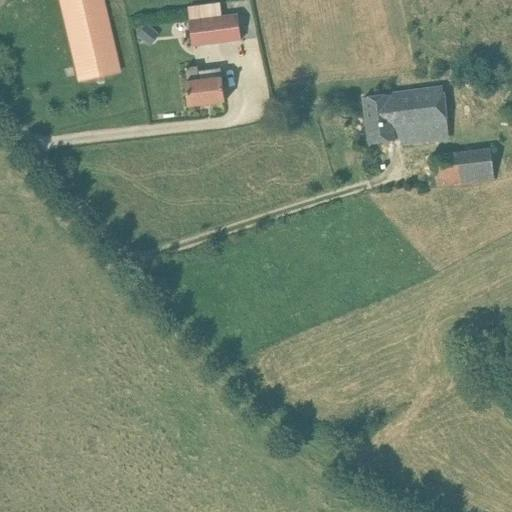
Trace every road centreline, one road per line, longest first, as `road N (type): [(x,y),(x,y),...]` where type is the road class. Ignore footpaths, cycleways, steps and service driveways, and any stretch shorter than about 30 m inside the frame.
road 1 (track): [(121,250),(290,427),(447,511)]
road 2 (unclassified): [(0,105),(121,250)]
road 3 (track): [(340,456),(457,386)]
